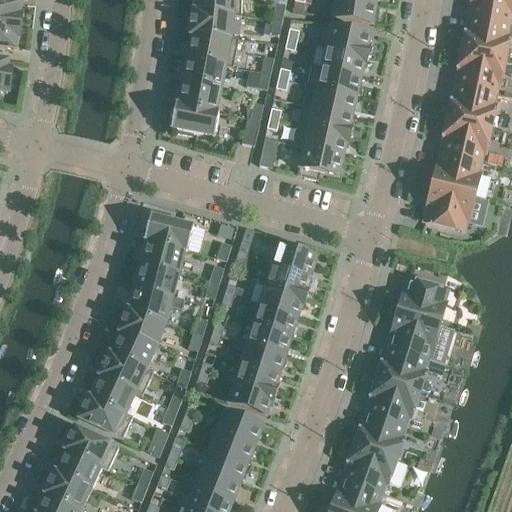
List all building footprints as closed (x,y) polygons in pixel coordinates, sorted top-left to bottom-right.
[(240,19),(240,18),(240,0),(193,0),(193,13),(193,14),(233,18),(233,19),(240,19)] [(331,21),(372,27),(375,7),(335,0),(331,21)] [(511,0),(471,0),(470,9),(472,10),(470,20),(508,27),(510,16),(511,16),(511,0)] [(0,26),(19,29),(20,17),(18,17),(19,6),(0,3),(0,26)] [(284,8),(275,6),(272,22),(282,23),(284,8)] [(191,12),(189,37),(189,38),(190,38),(191,37),(231,42),(231,41),(233,19),(233,18),(193,14),(193,13),(191,12)] [(466,29),(461,54),(504,62),(509,38),(506,37),(508,27),(470,20),(468,30),(466,29)] [(268,38),(278,40),(282,23),(272,22),(268,38)] [(17,40),(19,29),(0,26),(0,48),(13,51),(15,40),(17,40)] [(368,48),(370,39),(320,28),(315,49),(325,51),(325,50),(367,60),(370,49),(368,48)] [(287,42),(296,44),(299,34),(289,32),(287,42)] [(225,69),(232,71),(238,42),(231,41),(231,42),(191,37),(190,38),(186,61),(225,69)] [(284,52),(294,54),(296,44),(287,42),(284,52)] [(361,79),(363,71),(365,71),(367,60),(325,50),(325,51),(321,69),(320,70),(361,79)] [(456,78),(459,78),(457,88),(495,96),(497,86),(499,86),(504,62),(461,54),(456,78)] [(273,62),(263,60),(260,75),(270,77),(273,62)] [(0,93),(7,95),(10,71),(6,71),(7,63),(0,61),(0,93)] [(221,92),(225,69),(186,61),(181,84),(221,92)] [(356,99),(357,97),(359,98),(361,88),(359,88),(361,79),(320,70),(321,69),(311,67),(306,89),(316,91),(316,90),(356,99)] [(287,84),(290,74),(280,71),(278,81),(287,84)] [(256,91),(266,93),(270,77),(260,75),(256,91)] [(275,91),(285,94),(287,84),(278,81),(275,91)] [(221,92),(181,84),(177,107),(177,108),(216,116),(216,115),(221,92)] [(447,122),(490,131),(495,107),(493,107),(495,96),(457,88),(455,98),(452,98),(447,122)] [(352,119),(356,99),(316,90),(316,91),(312,109),(311,110),(352,119)] [(263,109),(253,106),(249,122),(259,125),(263,109)] [(213,141),(218,116),(218,115),(216,115),(216,116),(177,108),(177,107),(175,107),(170,132),(177,133),(176,136),(192,139),(192,136),(213,141)] [(298,128),(350,140),(352,128),(350,128),(352,119),(311,110),(312,109),(302,107),(298,128)] [(269,121),(278,124),(281,114),(271,111),(269,121)] [(266,131),(276,133),(278,124),(269,121),(266,131)] [(241,146),(254,149),(259,125),(249,122),(246,122),(241,146)] [(444,146),(442,156),(480,165),(482,155),(484,155),(490,131),(447,122),(442,146),(444,146)] [(345,150),(347,151),(350,140),(298,128),(293,149),(302,151),(303,150),(343,159),(345,150)] [(269,168),(275,141),(262,139),(257,166),(269,168)] [(338,180),(343,159),(303,150),(302,151),(296,179),(317,183),(319,176),(338,180)] [(437,166),(431,189),(474,200),(479,176),(477,175),(480,165),(442,156),(439,166),(437,166)] [(428,214),(425,225),(463,234),(465,223),(468,224),(474,200),(431,189),(425,213),(428,214)] [(186,254),(193,229),(172,224),(173,221),(158,217),(157,220),(150,218),(144,243),(146,244),(146,243),(185,253),(184,254),(186,254)] [(270,269),(310,282),(316,261),(298,255),(300,248),(279,241),(270,269)] [(140,266),(178,276),(184,254),(185,253),(146,243),(146,244),(140,266)] [(216,261),(226,265),(231,249),(221,246),(216,261)] [(246,261),(249,251),(239,248),(236,258),(246,261)] [(243,271),(246,261),(236,258),(233,268),(243,271)] [(134,289),(172,299),(178,276),(140,266),(134,289)] [(209,284),(219,287),(223,272),(214,269),(209,284)] [(306,302),(309,291),(307,290),(310,282),(270,269),(264,288),(306,302)] [(403,293),(396,316),(438,329),(445,305),(443,305),(446,294),(409,283),(406,294),(403,293)] [(204,300),(214,303),(219,287),(209,284),(204,300)] [(236,291),(227,288),(224,297),(233,300),(236,291)] [(306,302),(264,288),(258,307),(258,308),(297,321),(300,312),(302,313),(306,302)] [(172,299),(134,289),(128,312),(127,312),(165,326),(172,299)] [(221,307),(230,310),(233,300),(224,297),(221,307)] [(291,340),(297,321),(258,308),(258,307),(249,304),(243,325),(291,340)] [(118,334),(157,349),(165,326),(127,312),(128,312),(126,311),(118,334)] [(392,341),(389,350),(426,362),(429,352),(431,352),(438,329),(396,316),(389,340),(392,341)] [(202,339),(207,324),(197,320),(192,336),(202,339)] [(291,340),(243,325),(236,345),(245,348),(246,347),(285,359),(291,340)] [(211,336),(221,339),(224,329),(214,326),(211,336)] [(119,336),(110,356),(109,357),(146,374),(146,373),(157,349),(118,334),(117,335),(119,336)] [(192,336),(187,351),(197,354),(202,339),(192,336)] [(218,349),(221,339),(211,336),(208,346),(218,349)] [(239,366),(279,379),(282,370),(284,371),(287,362),(284,361),(285,359),(246,347),(245,348),(239,366)] [(376,383),(417,396),(425,373),(423,372),(426,362),(389,350),(386,360),(383,360),(376,383)] [(97,379),(99,379),(105,381),(136,396),(135,396),(142,399),(153,376),(146,373),(146,374),(109,357),(110,356),(108,355),(97,379)] [(211,368),(202,365),(199,375),(208,378),(211,368)] [(233,386),(275,399),(278,388),(276,387),(279,379),(239,366),(233,386)] [(186,391),(191,375),(181,372),(176,388),(186,391)] [(205,388),(208,378),(199,375),(196,385),(205,388)] [(126,416),(135,396),(136,396),(105,381),(99,379),(90,400),(89,400),(125,417),(126,416)] [(404,429),(407,419),(410,420),(417,396),(376,383),(368,406),(371,407),(367,417),(404,429)] [(227,406),(266,419),(269,409),(271,410),(275,399),(233,386),(227,406)] [(173,395),(167,410),(177,414),(183,399),(173,395)] [(440,404),(452,408),(454,401),(443,397),(440,404)] [(77,422),(122,443),(132,419),(126,416),(125,417),(89,400),(90,400),(88,399),(77,422)] [(167,410),(161,425),(171,429),(177,414),(167,410)] [(183,421),(192,424),(196,415),(186,412),(183,421)] [(224,414),(216,434),(254,449),(262,429),(224,414)] [(362,426),(354,449),(395,463),(403,440),(401,439),(404,429),(367,417),(364,426),(362,426)] [(188,434),(192,424),(183,421),(179,430),(188,434)] [(73,429),(63,452),(63,453),(64,454),(65,453),(101,470),(101,471),(107,474),(118,450),(73,429)] [(441,442),(443,435),(430,431),(428,437),(441,442)] [(152,448),(162,452),(168,436),(158,432),(152,448)] [(209,453),(247,468),(254,449),(216,434),(209,453)] [(172,449),(168,459),(177,462),(181,453),(172,449)] [(344,482),(381,496),(384,486),(387,486),(395,463),(354,449),(346,472),(348,473),(344,482)] [(64,454),(55,474),(55,475),(91,492),(101,471),(101,470),(65,453),(64,454)] [(201,472),(239,487),(247,468),(209,453),(201,472)] [(168,459),(164,468),(173,472),(177,462),(168,459)] [(417,471),(429,475),(433,464),(421,460),(417,471)] [(137,486),(147,490),(153,475),(143,471),(137,486)] [(194,491),(232,506),(239,487),(201,472),(194,491)] [(55,474),(53,473),(43,497),(44,497),(45,496),(78,511),(81,511),(91,492),(55,475),(55,474)] [(156,487),(166,491),(169,481),(160,478),(156,487)] [(377,511),(379,507),(377,506),(381,496),(344,482),(341,492),(338,491),(330,511),(377,511)] [(137,486),(131,501),(141,505),(147,490),(137,486)] [(187,510),(191,511),(229,511),(232,506),(194,491),(187,510)] [(44,497),(37,511),(78,511),(45,496),(44,497)]
